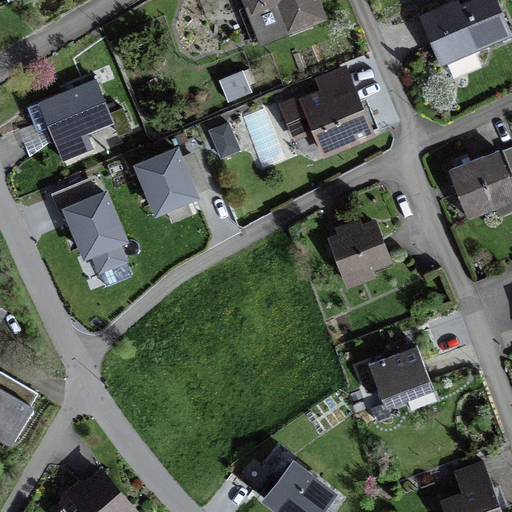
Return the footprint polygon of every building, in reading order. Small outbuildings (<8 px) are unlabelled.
[(274,0),(287,31),(321,18),(313,0),(244,0),(246,6),(262,0),(274,0)] [(511,27),(500,0),(444,0),(419,11),(442,64),(447,62),(454,77),(481,66),(474,50),(511,34),(511,27)] [(295,138),(316,130),(326,154),(375,133),(346,63),(314,76),(318,85),(279,101),(295,138)] [(242,77),(220,86),(225,101),(248,91),(242,77)] [(107,115),(93,81),(27,108),(33,124),(45,119),(61,159),(85,149),(79,134),(111,121),(115,134),(128,129),(121,110),(107,115)] [(221,156),(240,148),(228,120),(209,128),(221,156)] [(178,141),(133,159),(154,211),(199,193),(197,190),(214,183),(199,146),(183,153),(178,141)] [(511,179),(511,178),(511,144),(503,148),(503,149),(500,150),(511,179)] [(499,215),(511,209),(511,179),(500,150),(499,146),(448,166),(468,217),(495,207),(499,215)] [(91,176),(51,192),(59,211),(64,209),(84,255),(91,252),(99,271),(128,259),(120,240),(129,236),(107,185),(96,189),(91,176)] [(330,241),(343,275),(387,259),(374,224),(361,230),(358,223),(344,228),(347,235),(330,241)] [(367,364),(382,401),(429,382),(414,345),(367,364)] [(29,406),(36,394),(0,372),(0,432),(13,440),(31,408),(29,406)] [(504,511),(484,458),(453,469),(461,488),(439,496),(445,511),(444,511),(504,511)] [(315,511),(330,494),(291,465),(266,497),(284,511),(315,511)] [(64,498),(64,503),(57,509),(60,511),(128,511),(98,475),(85,486),(80,485),(64,498)]
